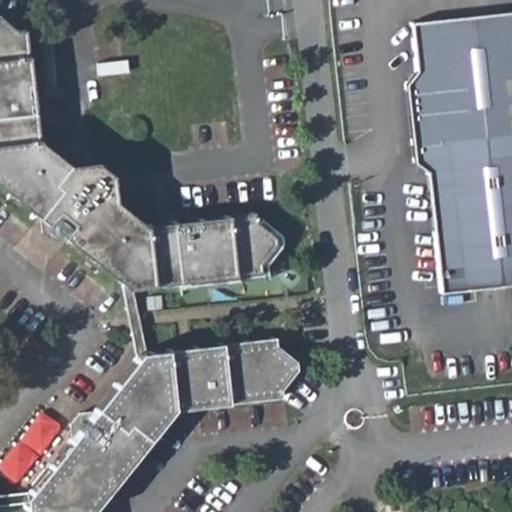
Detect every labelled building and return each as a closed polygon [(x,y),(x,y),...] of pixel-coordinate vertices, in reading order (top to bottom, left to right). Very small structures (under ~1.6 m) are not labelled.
[(511,9),(415,20),(421,80),(408,90),(413,139),(415,156),(428,166),(441,287),(511,279),(511,9)] [(0,188),(125,288),(219,277),(259,273),(258,264),(274,244),(274,236),(254,220),(253,212),(143,225),(112,200),(109,173),(94,161),(67,164),(37,139),(24,30),(16,31),(0,17),(0,188)] [(51,40),(38,41),(43,86),(55,85),(51,40)] [(208,343),(138,350),(22,503),(23,511),(87,511),(170,409),(280,397),(279,389),(295,369),(294,361),(274,345),(273,337),(208,343)] [(0,501),(23,498),(21,488),(0,491),(0,501)]
